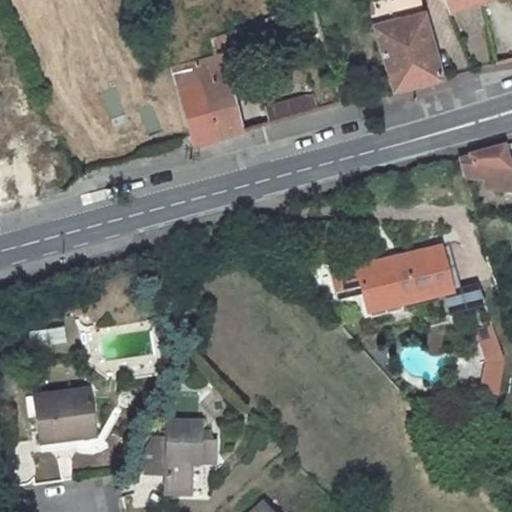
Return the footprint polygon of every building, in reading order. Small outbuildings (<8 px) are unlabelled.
[(391,0),(396,22),(373,26),(392,91),(441,79),(424,18),(421,0),(391,0)] [(481,0),(444,0),(448,11),(482,1),(481,0)] [(222,54),(225,54),(222,44),(219,36),(211,39),(214,55),(221,53),(222,54)] [(227,75),(222,54),(221,53),(214,55),(172,68),(177,88),(227,75)] [(191,146),(243,131),(227,75),(177,88),(191,146)] [(266,108),(270,123),(317,110),(313,95),(266,108)] [(485,190),(511,193),(511,166),(508,166),(503,145),(459,158),(460,162),(470,162),(468,177),(487,179),(485,190)] [(451,250),(366,274),(377,316),(462,292),(451,250)] [(63,325),(28,330),(31,346),(65,341),(63,325)] [(496,337),(481,341),(492,372),(490,380),(505,383),(507,370),(496,337)] [(91,379),(39,390),(49,434),(101,422),(91,379)] [(505,383),(490,380),(486,398),(501,401),(505,383)] [(192,460),(212,460),(213,433),(199,433),(199,419),(170,419),(169,435),(155,435),(148,450),(147,474),(167,475),(166,497),(191,498),(192,460)] [(35,475),(30,426),(6,428),(11,478),(35,475)] [(276,511),(267,502),(255,511),(276,511)]
